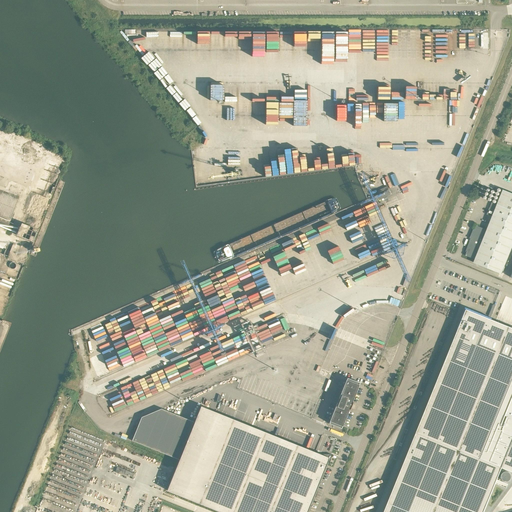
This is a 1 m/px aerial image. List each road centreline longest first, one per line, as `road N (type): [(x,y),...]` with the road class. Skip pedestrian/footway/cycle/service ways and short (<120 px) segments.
road 1 (unclassified): [(335,511),(511,74)]
road 2 (unknown): [(427,216),(405,170),(338,134)]
